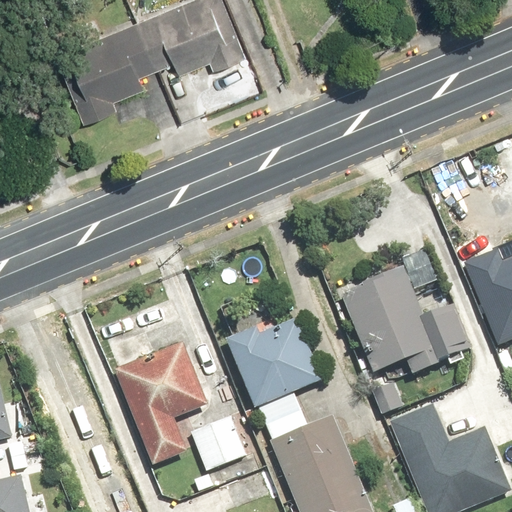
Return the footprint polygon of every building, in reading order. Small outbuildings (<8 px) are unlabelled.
[(237,62),(213,0),(173,0),(83,34),(111,109),(237,62)] [(444,251),(424,197),(371,216),(391,270),(444,251)] [(511,246),(459,266),(490,350),(511,341),(511,246)] [(399,274),(335,297),(367,384),(431,361),(399,274)] [(295,320),(224,346),(249,414),(256,411),(292,511),(365,511),(332,421),(309,430),(296,396),(320,388),(295,320)] [(186,345),(110,373),(146,471),(187,456),(175,425),(211,412),(186,345)] [(0,380),(0,433),(12,431),(0,380)] [(390,417),(430,511),(467,511),(511,493),(511,474),(490,423),(451,439),(434,399),(390,417)] [(234,420),(191,435),(207,478),(250,462),(234,420)] [(32,511),(22,471),(0,476),(0,511),(32,511)]
